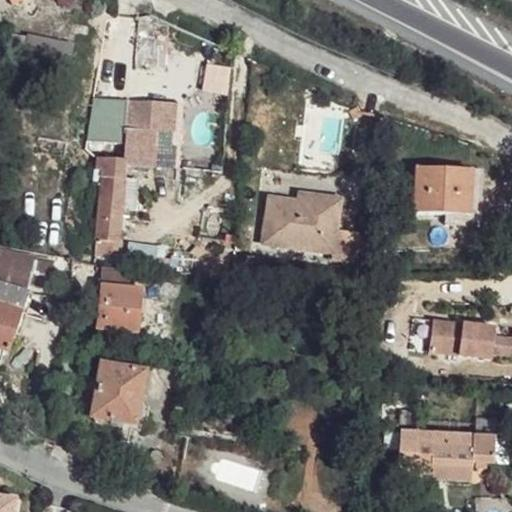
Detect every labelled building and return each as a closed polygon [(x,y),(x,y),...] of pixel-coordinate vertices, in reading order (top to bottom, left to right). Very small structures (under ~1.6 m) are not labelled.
[(72,48),(28,38),(22,67),(66,76),(72,48)] [(144,52),(131,51),(129,88),(141,89),(144,52)] [(127,106),(121,166),(121,173),(153,174),(156,137),(172,139),(174,111),(127,106)] [(35,136),(24,194),(56,200),(67,142),(35,136)] [(121,166),(97,163),(96,172),(93,171),(88,187),(97,188),(91,256),(114,258),(119,216),(123,186),(120,185),(121,173),(121,166)] [(471,172),(417,170),(414,216),(468,217),(471,172)] [(138,186),(123,186),(119,216),(136,217),(138,186)] [(268,203),(262,246),(332,253),(336,233),(339,204),(300,199),(299,207),(268,203)] [(332,253),(331,265),(352,267),(356,236),(336,233),(332,253)] [(234,254),(230,283),(264,287),(267,259),(234,254)] [(53,265),(34,262),(30,277),(49,282),(53,265)] [(127,277),(102,275),(96,331),(138,335),(141,294),(126,292),(127,277)] [(25,299),(0,290),(0,349),(8,352),(25,299)] [(480,337),(477,353),(511,358),(511,332),(510,341),(480,337)] [(81,388),(76,407),(87,409),(85,417),(138,428),(149,375),(96,365),(90,388),(81,388)] [(401,435),(398,478),(429,479),(432,467),(473,469),(474,464),(476,438),(401,435)] [(432,467),(429,479),(472,484),(473,469),(432,467)]
